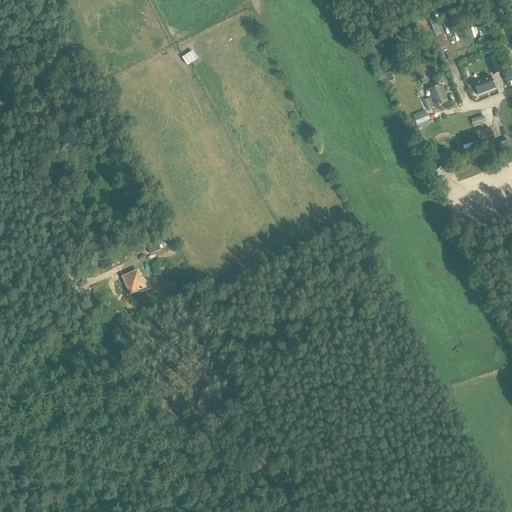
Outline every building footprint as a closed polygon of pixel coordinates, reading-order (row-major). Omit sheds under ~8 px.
[(433,17),(428,20),(442,52),(447,50),(433,17)] [(187,67),(198,60),(193,51),(182,58),(187,67)] [(487,57),(490,64),(496,62),(493,54),(487,57)] [(391,71),(384,74),(387,82),(394,79),(391,71)] [(490,76),(473,83),(478,96),(495,90),(490,76)] [(423,101),(426,110),(448,103),(441,85),(427,91),(428,93),(426,94),(427,97),(430,96),(430,98),(423,101)] [(425,110),(412,116),(416,126),(429,121),(425,110)] [(483,117),(471,121),(472,127),(486,123),(483,117)] [(490,128),(475,133),(480,150),(495,145),(490,128)] [(511,148),(509,140),(498,144),(503,159),(511,155),(511,148)] [(444,164),(434,174),(442,182),(452,171),(444,164)] [(158,244),(148,249),(151,255),(161,250),(158,244)] [(137,270),(121,278),(130,296),(146,289),(137,270)] [(58,435),(68,428),(64,423),(54,430),(58,435)]
